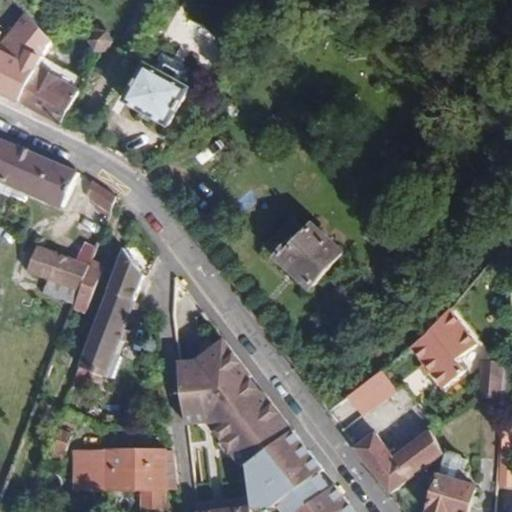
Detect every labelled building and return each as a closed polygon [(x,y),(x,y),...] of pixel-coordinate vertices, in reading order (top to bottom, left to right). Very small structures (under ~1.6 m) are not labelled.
[(56,36),(30,8),(0,44),(0,84),(24,99),(56,36)] [(108,31),(98,31),(95,40),(100,48),(109,48),(113,39),(108,31)] [(146,64),(125,102),(171,127),(192,90),(182,84),(188,71),(162,57),(155,68),(146,64)] [(64,121),(85,85),(45,63),(25,100),(64,121)] [(76,165),(0,133),(0,176),(61,202),(76,165)] [(118,196),(94,181),(87,192),(111,208),(118,196)] [(298,212),(274,239),(278,244),(275,249),(316,285),(351,247),(320,219),(314,226),(298,212)] [(89,266),(41,249),(31,277),(48,282),(80,293),(89,266)] [(135,303),(146,277),(125,250),(108,292),(135,303)] [(84,315),(103,265),(92,260),(89,266),(80,293),(75,306),(73,311),(84,315)] [(75,306),(80,293),(48,282),(44,294),(75,306)] [(116,353),(135,303),(108,292),(80,366),(115,378),(124,356),(116,353)] [(476,345),(448,310),(423,338),(411,347),(423,363),(430,372),(443,388),(466,371),(457,360),(476,345)] [(300,421),(268,384),(262,388),(251,372),(256,367),(230,333),(203,353),(183,353),(190,415),(200,413),(209,406),(248,456),(256,455),(300,421)] [(501,396),(504,361),(479,361),(476,395),(501,396)] [(430,372),(423,363),(419,367),(426,375),(430,372)] [(364,418),(397,391),(382,372),(348,397),(364,418)] [(368,511),(300,421),(256,455),(251,475),(253,496),(255,509),(280,506),(284,511),(368,511)] [(59,430),(47,459),(60,465),(72,435),(59,430)] [(441,456),(442,452),(429,430),(393,456),(376,432),(354,449),(390,495),(441,456)] [(169,491),(168,451),(105,451),(105,453),(74,454),(73,490),(145,491),(145,510),(169,511),(169,491)] [(177,491),(174,451),(168,451),(169,491),(177,491)] [(511,452),(502,451),(500,480),(511,481),(511,452)] [(470,511),(478,486),(465,483),(467,470),(462,470),(463,458),(457,457),(455,454),(445,452),(441,456),(439,475),(426,511),(470,511)] [(254,511),(255,509),(253,496),(233,500),(234,509),(217,511),(214,511),(214,502),(195,505),(195,511),(254,511)] [(217,511),(234,509),(233,500),(214,502),(214,511),(217,511)]
